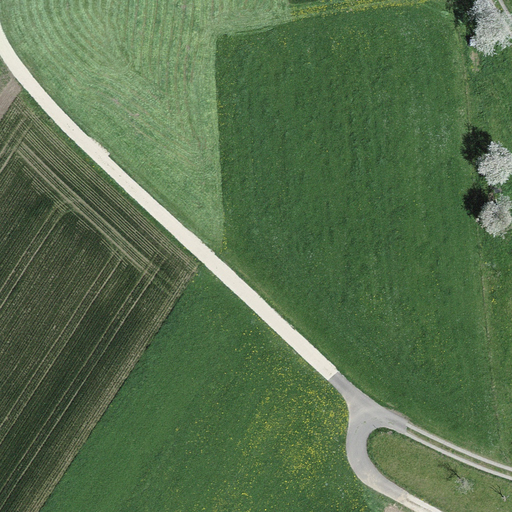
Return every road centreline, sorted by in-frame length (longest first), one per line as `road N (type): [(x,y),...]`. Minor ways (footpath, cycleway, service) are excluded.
road 1 (track): [(367,409),(89,146),(0,37)]
road 2 (track): [(511,469),(430,443),(367,409)]
road 3 (track): [(430,511),(363,465),(358,435),(367,409)]
